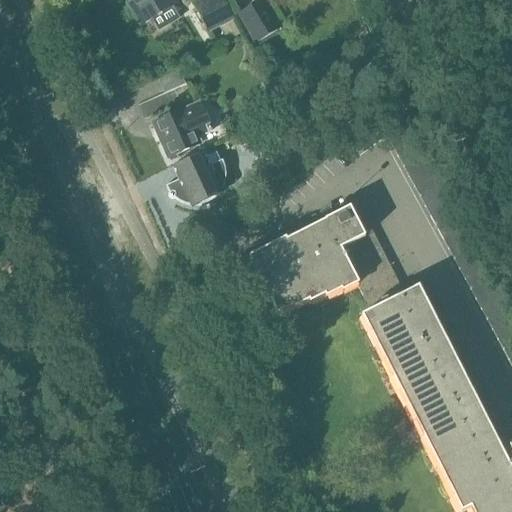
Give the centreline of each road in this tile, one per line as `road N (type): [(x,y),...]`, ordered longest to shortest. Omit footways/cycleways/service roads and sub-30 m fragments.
road 1 (primary): [(233,511),(158,353),(83,221)]
road 2 (primary): [(83,221),(186,511)]
road 3 (primary): [(83,221),(0,34)]
